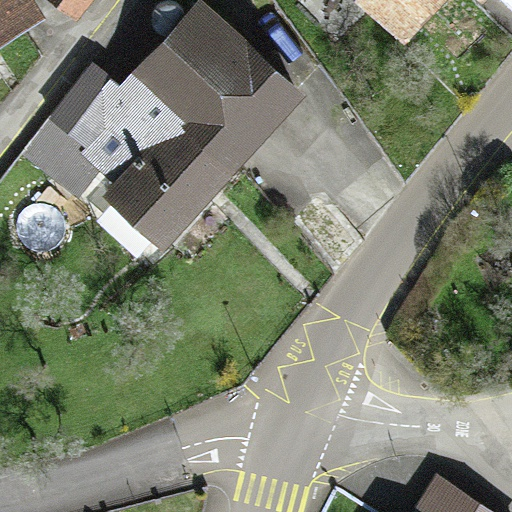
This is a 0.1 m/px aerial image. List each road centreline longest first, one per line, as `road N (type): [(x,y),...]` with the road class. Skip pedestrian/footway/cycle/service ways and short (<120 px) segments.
road 1 (residential): [(286,434),(374,263),(511,100)]
road 2 (residential): [(0,495),(224,436),(286,434)]
road 3 (residential): [(286,434),(501,428)]
road 4 (residential): [(103,0),(0,132)]
